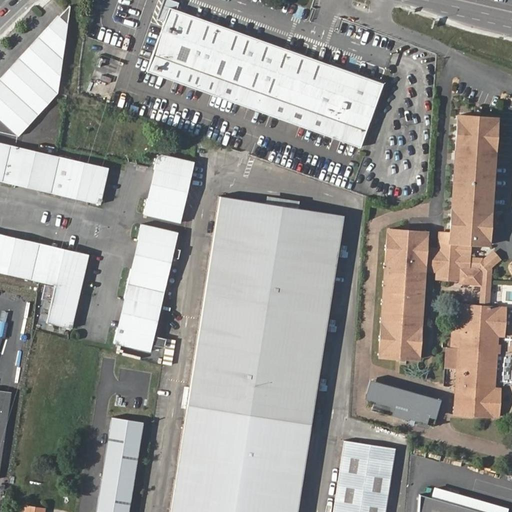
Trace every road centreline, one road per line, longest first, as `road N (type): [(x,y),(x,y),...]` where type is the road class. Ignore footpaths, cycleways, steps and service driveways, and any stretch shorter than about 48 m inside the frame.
road 1 (unknown): [(153,511),(214,181),(230,173),(338,196),(356,215),(331,422)]
road 2 (unknown): [(511,454),(362,409),(373,231),(381,221),(428,210),(437,198),(446,52)]
road 3 (unknown): [(398,511),(404,440),(331,422)]
road 4 (unknown): [(511,486),(420,463),(416,511)]
road 5 (unknown): [(82,511),(99,391)]
